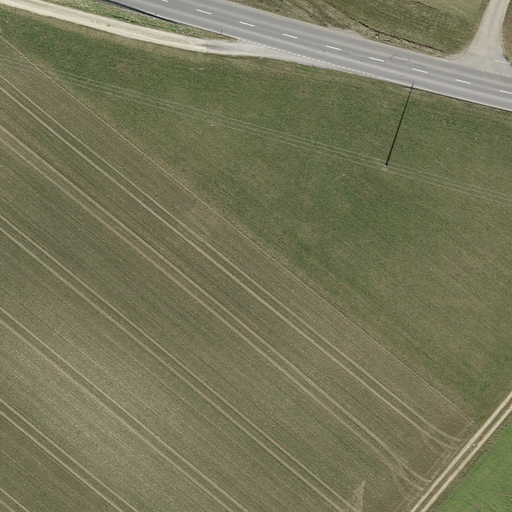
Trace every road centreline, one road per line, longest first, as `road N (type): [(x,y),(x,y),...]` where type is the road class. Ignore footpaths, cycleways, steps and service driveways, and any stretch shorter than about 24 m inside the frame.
road 1 (primary): [(511,92),(164,0)]
road 2 (track): [(22,0),(199,44),(250,47),(292,36)]
road 3 (track): [(419,511),(511,401)]
